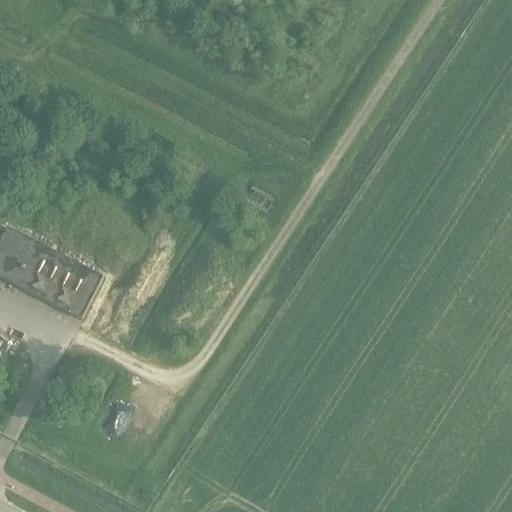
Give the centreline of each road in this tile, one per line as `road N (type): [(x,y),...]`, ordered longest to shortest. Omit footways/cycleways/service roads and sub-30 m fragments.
road 1 (track): [(327,172),(0,7)]
road 2 (track): [(27,60),(232,168),(304,161)]
